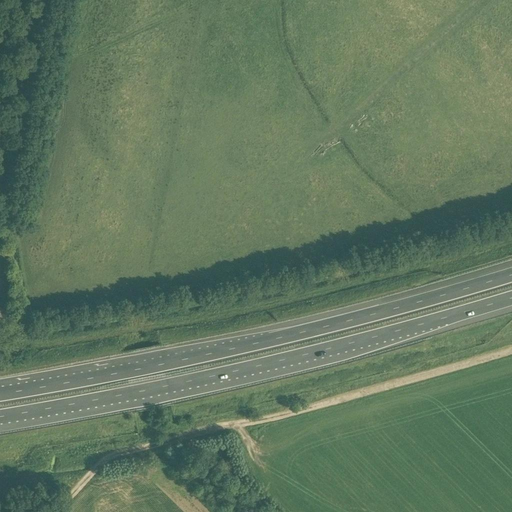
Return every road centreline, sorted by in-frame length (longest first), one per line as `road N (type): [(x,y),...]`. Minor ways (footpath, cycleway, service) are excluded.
road 1 (motorway): [(0,417),(266,364),(511,298)]
road 2 (motorway): [(511,275),(264,341),(0,393)]
road 3 (track): [(0,324),(209,286),(422,234)]
road 4 (track): [(478,0),(326,140)]
